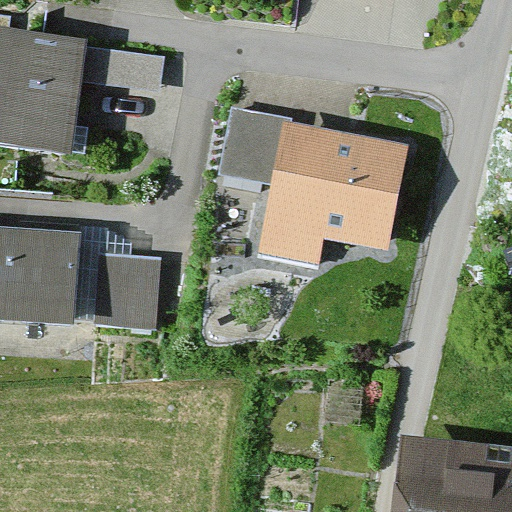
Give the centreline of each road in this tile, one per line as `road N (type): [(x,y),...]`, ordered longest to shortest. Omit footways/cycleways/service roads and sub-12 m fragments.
road 1 (residential): [(375,511),(476,86)]
road 2 (residential): [(206,44),(170,234),(0,225)]
road 3 (residential): [(476,86),(206,44)]
road 4 (residential): [(206,44),(52,19)]
